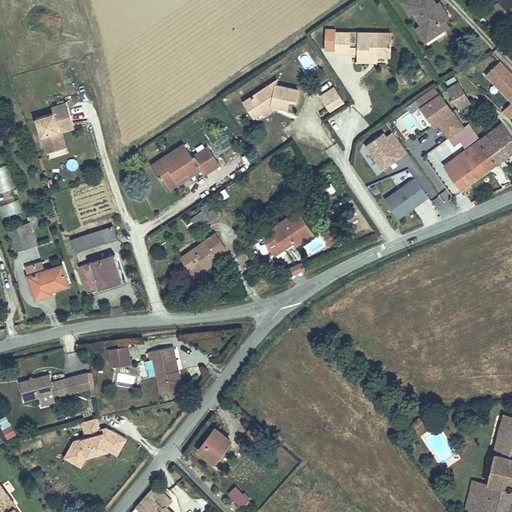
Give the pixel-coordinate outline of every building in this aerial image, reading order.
[(446,20),(449,17),(443,8),(439,11),(435,4),(436,3),(433,0),(402,0),(401,1),(410,14),(413,12),(421,23),(416,26),(423,36),(431,31),(434,35),(449,25),(446,20)] [(511,16),(508,13),(511,8),(511,2),(509,0),(499,0),(483,17),(494,27),(501,20),(506,25),(511,18),(511,16)] [(443,8),(438,1),(436,3),(435,4),(439,11),(443,8)] [(391,56),(391,33),(358,32),(357,41),(350,41),(350,32),(336,32),(336,30),(325,29),(325,49),(335,49),(335,52),(357,53),(357,58),(369,58),(370,53),(376,54),(376,56),(391,56)] [(425,41),(434,35),(431,31),(423,36),(425,41)] [(376,62),(376,56),(376,54),(370,53),(369,58),(357,58),(357,61),(376,62)] [(511,73),(500,60),(485,74),(511,102),(511,73)] [(470,101),(455,76),(445,81),(449,88),(447,89),(459,108),(470,101)] [(286,108),(288,101),(288,97),(296,99),(298,90),(277,85),(271,84),(244,101),(254,116),(261,112),(271,106),(271,105),(286,108)] [(464,127),(434,86),(415,100),(433,125),(437,122),(448,138),(464,127)] [(327,105),(339,97),(334,87),(321,96),(327,105)] [(331,110),(343,102),(339,97),(327,105),(331,110)] [(509,118),(511,115),(511,102),(502,111),(509,118)] [(57,132),(59,131),(58,128),(73,123),(66,103),(52,107),(54,113),(35,119),(46,153),(62,148),(57,132)] [(264,116),(274,110),(271,105),(271,106),(261,112),(264,116)] [(75,129),(73,123),(58,128),(59,131),(57,132),(62,148),(66,147),(62,133),(75,129)] [(496,163),(511,151),(511,137),(502,124),(480,140),(496,163)] [(390,141),(396,136),(393,131),(386,136),(390,141)] [(383,169),(407,151),(396,136),(390,141),(386,136),(383,132),(366,145),(383,169)] [(422,140),(413,143),(418,157),(428,153),(422,140)] [(461,189),(496,163),(480,140),(444,166),(461,189)] [(205,174),(219,165),(207,147),(191,157),(183,145),(153,165),(166,185),(187,171),(190,176),(191,177),(202,169),(205,174)] [(75,171),(79,162),(70,158),(66,167),(75,171)] [(0,168),(0,215),(1,218),(19,212),(5,167),(0,168)] [(169,190),(190,176),(187,171),(166,185),(169,190)] [(428,196),(415,178),(385,199),(398,218),(428,196)] [(222,198),(227,194),(224,190),(219,193),(222,198)] [(219,215),(209,202),(201,208),(204,211),(211,221),(219,215)] [(199,230),(211,221),(204,211),(192,220),(199,230)] [(281,243),(290,236),(294,242),(296,245),(313,233),(298,211),(262,234),(273,251),(282,245),(281,243)] [(39,227),(37,219),(30,221),(32,229),(39,227)] [(38,244),(32,229),(30,221),(17,226),(25,248),(38,244)] [(25,248),(17,226),(8,229),(16,252),(25,248)] [(75,252),(117,238),(113,226),(71,239),(75,252)] [(338,238),(332,228),(329,230),(335,240),(338,238)] [(335,240),(329,230),(323,234),(329,244),(335,240)] [(219,259),(216,255),(226,248),(215,233),(180,257),(194,277),(219,259)] [(275,254),(294,242),(290,236),(281,243),(282,245),(273,251),(275,254)] [(124,280),(116,254),(103,258),(101,254),(99,255),(100,259),(80,266),(89,292),(124,280)] [(45,270),(43,261),(35,264),(38,272),(45,270)] [(69,284),(63,264),(45,270),(38,272),(35,264),(26,267),(36,298),(46,295),(45,292),(69,284)] [(107,348),(109,359),(129,356),(127,345),(107,348)] [(174,354),(173,346),(146,351),(148,360),(152,360),(159,392),(181,388),(177,367),(173,368),(170,355),(174,354)] [(89,371),(85,352),(65,355),(69,375),(89,371)] [(110,365),(130,362),(129,356),(109,359),(110,365)] [(93,371),(78,375),(82,390),(91,388),(95,386),(93,371)] [(30,379),(20,382),(25,400),(39,396),(42,405),(57,401),(55,397),(69,394),(65,378),(52,382),(50,374),(34,378),(33,381),(30,379)] [(78,375),(65,378),(69,394),(82,390),(78,375)] [(464,511),(507,511),(511,495),(511,415),(504,413),(487,483),(473,479),(464,511)] [(409,427),(413,430),(416,427),(422,421),(423,420),(419,417),(409,427)] [(97,418),(81,422),(85,437),(73,440),(67,450),(80,458),(86,456),(108,450),(117,455),(126,439),(111,430),(101,432),(100,429),(97,418)] [(422,421),(416,427),(419,431),(426,424),(422,421)] [(255,422),(247,431),(256,440),(265,431),(255,422)] [(9,427),(3,430),(7,438),(13,435),(9,427)] [(215,428),(199,450),(214,462),(231,440),(215,428)] [(80,466),(86,456),(80,458),(67,450),(63,457),(80,466)] [(170,486),(177,479),(171,473),(164,479),(170,486)] [(226,482),(222,486),(235,501),(242,508),(250,500),(235,486),(232,489),(226,482)] [(0,511),(18,511),(14,506),(16,505),(0,483),(0,511)] [(155,486),(136,506),(142,511),(171,511),(164,506),(170,500),(155,486)]
